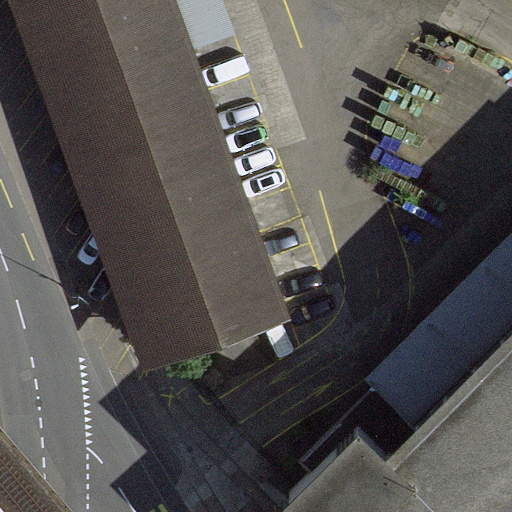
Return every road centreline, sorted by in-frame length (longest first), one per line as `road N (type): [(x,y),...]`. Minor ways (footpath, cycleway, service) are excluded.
road 1 (unknown): [(159,511),(371,322),(375,281),(334,113),(331,58),(373,0)]
road 2 (tertiary): [(41,407),(0,255)]
road 3 (residential): [(41,407),(94,452),(139,511)]
